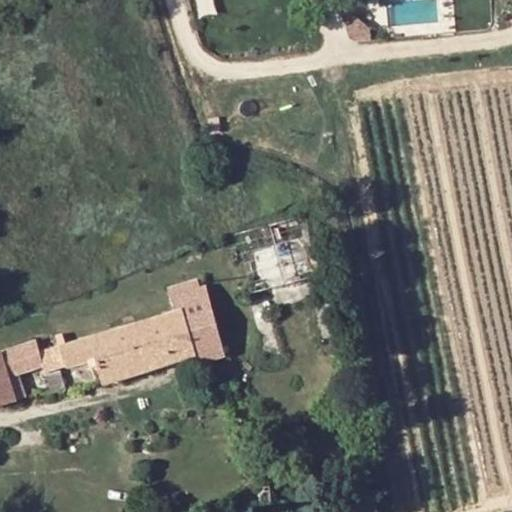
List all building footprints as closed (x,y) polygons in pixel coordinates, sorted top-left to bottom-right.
[(182,306),(210,297),(206,286),(179,294),(182,306)] [(140,370),(196,353),(182,309),(127,326),(140,370)] [(66,344),(63,333),(55,335),(58,346),(41,351),(38,341),(0,352),(0,403),(26,396),(19,373),(44,366),(45,370),(58,367),(95,356),(102,378),(103,381),(140,370),(127,326),(66,344)] [(55,335),(38,341),(41,351),(58,346),(55,335)] [(65,389),(58,367),(45,370),(51,389),(52,393),(65,389)]
